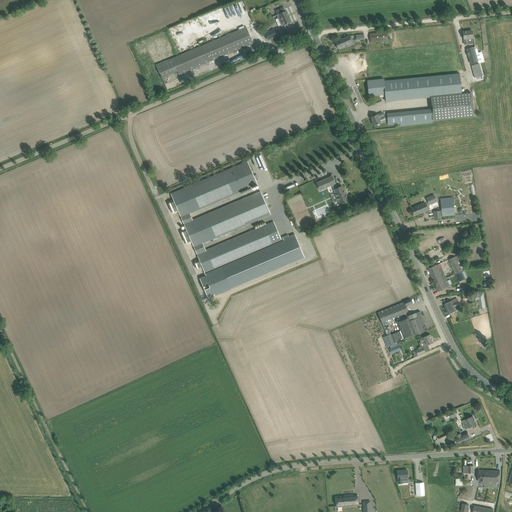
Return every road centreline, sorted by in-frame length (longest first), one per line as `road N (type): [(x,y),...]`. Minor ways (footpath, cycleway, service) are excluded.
road 1 (tertiary): [(511,399),(475,382),(459,363),(313,37)]
road 2 (unclassified): [(313,37),(0,169)]
road 3 (unclassified): [(511,451),(296,466),(259,475),(197,511)]
road 4 (track): [(0,325),(89,511)]
road 5 (track): [(313,37),(511,13)]
